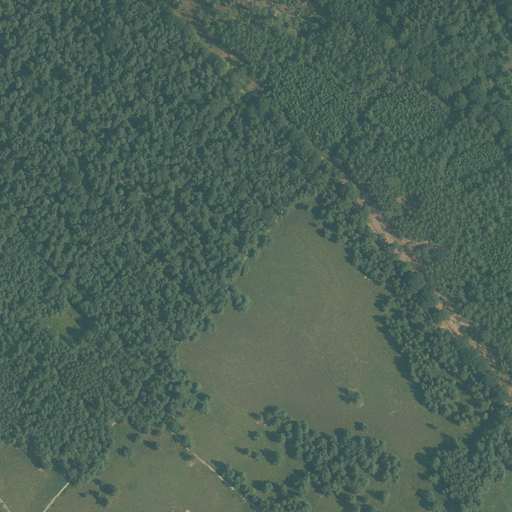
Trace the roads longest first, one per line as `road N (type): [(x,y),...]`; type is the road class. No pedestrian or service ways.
road 1 (track): [(154,0),(351,201),(497,395)]
road 2 (track): [(44,511),(319,169)]
road 3 (track): [(511,145),(319,0)]
road 4 (unclassified): [(511,137),(332,0)]
road 5 (track): [(0,155),(124,0)]
road 6 (track): [(135,398),(256,511)]
